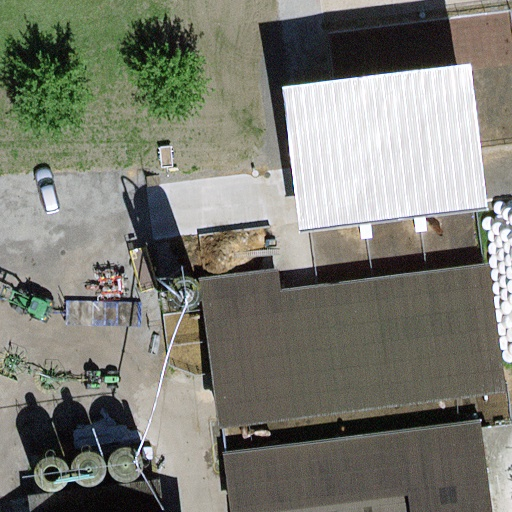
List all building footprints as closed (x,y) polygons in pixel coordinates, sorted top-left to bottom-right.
[(469,69),(283,96),(302,229),(488,203),(469,69)] [(281,278),(211,286),(228,437),(506,405),(492,278),(284,302),(281,278)] [(182,312),(188,312),(193,310),(197,306),(200,301),(201,295),(200,290),(197,286),(194,282),(189,280),(184,279),(179,280),(174,283),(171,286),(168,291),(168,297),(169,302),(172,307),(176,310),(182,312)] [(486,511),(478,440),(197,475),(203,511),(486,511)] [(114,480),(118,483),(123,485),(129,485),(134,483),(138,480),(142,475),(144,469),(143,463),(141,458),(137,453),(131,451),(125,450),(119,451),(114,455),(111,459),(109,465),(109,470),(111,475),(114,480)] [(78,483),(82,486),(87,488),(93,488),(98,486),(102,483),(106,478),(108,473),(107,467),(105,461),(101,457),(95,454),(89,453),(84,455),(78,458),(75,463),(73,468),(73,473),(75,478),(78,483)] [(39,488),(44,491),(49,493),(54,493),(60,491),(64,488),(68,483),(69,478),(69,472),(66,466),(62,462),(57,459),(51,458),(45,460),(40,463),(37,468),(35,473),(35,478),(36,483),(39,488)]
